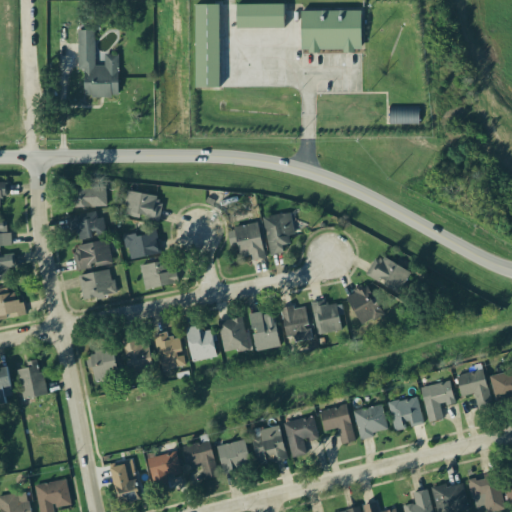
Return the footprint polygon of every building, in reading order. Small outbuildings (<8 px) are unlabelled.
[(234,2),(283,2),(283,27),(234,27),(234,2)] [(193,3),(218,3),(218,85),(192,85),(193,3)] [(358,7),(359,47),(299,49),(298,9),(358,7)] [(117,26),(77,27),(79,97),(119,96),(117,26)] [(388,104),(419,104),(419,123),(388,123),(388,104)] [(104,184),(67,186),(68,207),(106,205),(104,184)] [(161,196),(126,189),(121,215),(156,222),(161,196)] [(100,209),(73,216),(78,240),(106,233),(100,209)] [(289,210),(261,215),(268,255),(284,252),(282,245),(290,244),(288,234),(293,234),(289,210)] [(0,243),(8,241),(0,216),(0,243)] [(256,220),(231,224),(236,253),(248,255),(252,261),(266,257),(256,220)] [(153,227),(121,235),(126,258),(159,251),(153,227)] [(104,238),(77,244),(83,268),(110,262),(104,238)] [(375,251),(363,271),(396,291),(408,271),(375,251)] [(0,255),(0,280),(10,279),(8,267),(16,266),(13,253),(0,255)] [(161,261),(140,264),(144,290),(177,284),(174,267),(163,269),(161,261)] [(110,267),(75,275),(81,300),(116,292),(110,267)] [(365,283),(343,296),(360,324),(382,311),(365,283)] [(0,290),(0,320),(27,313),(19,285),(0,290)] [(310,300),(316,334),(340,329),(334,296),(310,300)] [(279,309),(286,342),(310,337),(303,304),(279,309)] [(248,315),(254,348),(278,343),(272,310),(248,315)] [(217,320),(223,354),(247,349),(241,316),(217,320)] [(195,323),(183,325),(191,363),(216,358),(210,327),(199,329),(195,323)] [(165,330),(151,333),(160,372),(186,365),(179,337),(172,339),(170,334),(166,335),(165,330)] [(145,334),(120,339),(128,376),(153,371),(145,334)] [(112,347),(84,355),(92,383),(120,375),(112,347)] [(35,358),(12,364),(21,398),(44,392),(35,358)] [(0,407),(16,403),(4,362),(0,363),(0,407)] [(481,364),(454,371),(461,395),(471,392),(476,408),(491,404),(481,364)] [(511,369),(489,376),(497,404),(511,399),(511,369)] [(447,378),(419,386),(426,411),(454,403),(447,378)] [(417,393),(386,402),(395,431),(425,423),(417,393)] [(381,402),(353,409),(360,437),(388,430),(381,402)] [(345,403),(318,410),(324,431),(335,427),(340,443),(356,439),(345,403)] [(311,414),(282,422),(292,459),(305,455),(301,438),(317,435),(311,414)] [(276,424),(248,431),(257,465),(285,457),(276,424)] [(243,438),(217,445),(224,468),(249,460),(243,438)] [(209,440),(182,448),(189,472),(200,469),(204,481),(220,477),(209,440)] [(173,451),(144,458),(150,480),(178,473),(173,451)] [(121,457),(105,461),(116,502),(138,496),(132,477),(127,478),(121,457)] [(511,466),(502,470),(511,502),(511,466)] [(496,471),(469,480),(479,511),(506,503),(496,471)] [(64,478),(32,485),(37,511),(54,511),(53,507),(69,504),(64,478)] [(469,511),(459,481),(432,489),(439,511),(469,511)] [(403,511),(401,504),(413,501),(411,492),(426,488),(431,511),(403,511)] [(0,511),(0,495),(25,490),(29,511),(0,511)] [(365,511),(363,504),(376,501),(378,511),(395,507),(396,511),(365,511)]
